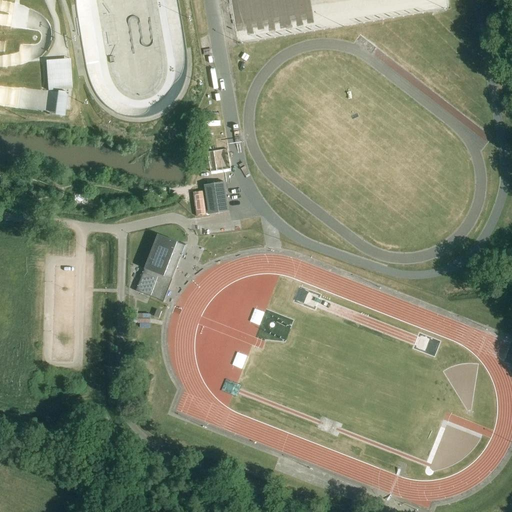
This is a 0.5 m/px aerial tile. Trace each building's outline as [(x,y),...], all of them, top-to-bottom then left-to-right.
[(70,59),(45,61),(47,90),(72,89),(70,59)] [(67,99),(56,98),(53,119),(53,120),(64,121),(65,115),(67,99)] [(205,186),(209,215),(229,212),(224,183),(205,186)] [(163,303),(164,303),(186,245),(186,246),(158,235),(136,292),(150,297),(163,303)] [(149,324),(150,315),(138,314),(138,323),(149,324)]
